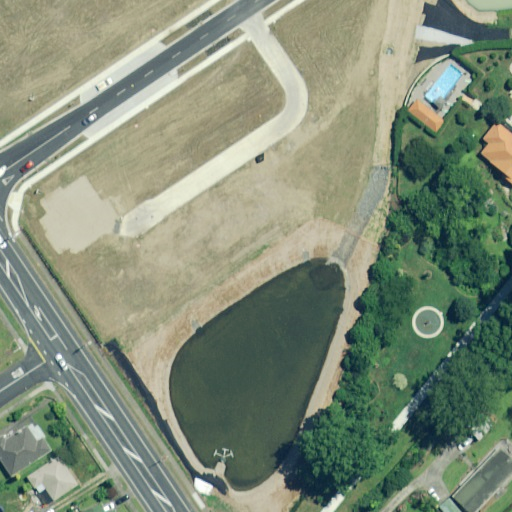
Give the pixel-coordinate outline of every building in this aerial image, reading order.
[(436,133),(446,120),(417,98),(407,112),(436,133)] [(511,133),(499,122),(485,138),(490,143),(482,153),(508,176),(506,178),(511,183),(511,133)] [(54,450),(36,423),(8,441),(5,436),(0,439),(0,458),(12,477),(54,450)] [(478,511),(511,476),(511,458),(500,448),(453,497),(468,511),(478,511)] [(79,485),(59,457),(29,478),(39,493),(46,488),(55,501),(79,485)] [(462,511),(451,498),(439,508),(443,511),(462,511)] [(90,511),(115,511),(111,503),(90,511)]
